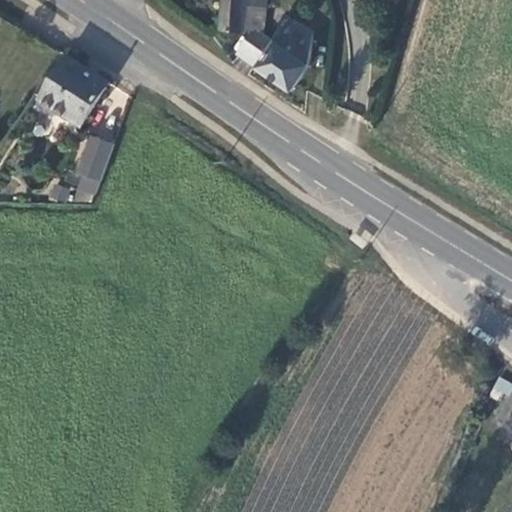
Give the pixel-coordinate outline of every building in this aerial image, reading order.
[(222,0),(220,23),(220,27),(239,30),(239,27),(253,28),(260,32),(262,0),(222,0)] [(289,89),(305,66),(307,30),(283,17),(271,38),(260,32),(253,28),(239,27),(239,30),(220,27),(220,23),(215,24),(210,32),(289,89)] [(83,130),(110,88),(66,59),(39,102),(83,130)] [(80,174),(100,183),(114,146),(94,137),(80,174)] [(70,201),(71,187),(50,185),(49,199),(70,201)] [(511,401),(508,399),(495,425),(511,433),(511,401)]
